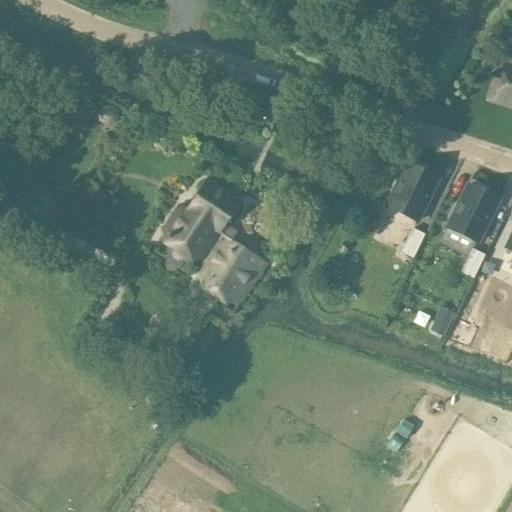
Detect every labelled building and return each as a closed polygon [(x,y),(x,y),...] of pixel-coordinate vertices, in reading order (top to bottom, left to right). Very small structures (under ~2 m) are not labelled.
[(495,82),(489,98),(511,106),(511,56),(507,68),(506,68),(501,84),(495,82)] [(117,111),(110,105),(102,107),(96,114),(98,122),(105,127),(113,126),(118,119),(117,111)] [(413,167),(407,164),(386,208),(417,222),(438,179),(425,173),(427,169),(415,163),(413,167)] [(178,207),(162,232),(164,241),(162,244),(191,264),(193,262),(203,258),(218,235),(221,237),(197,275),(201,285),(200,289),(223,305),(227,304),(240,306),(268,265),(232,241),(238,232),(225,224),(238,205),(205,183),(187,211),(178,207)] [(473,188),(468,185),(447,228),(477,243),(498,200),(486,194),(488,189),(475,183),(473,188)] [(424,235),(412,229),(400,252),(413,259),(424,235)] [(484,256),(472,249),(460,273),(473,279),(484,256)] [(438,306),(427,329),(440,336),(451,313),(438,306)]
